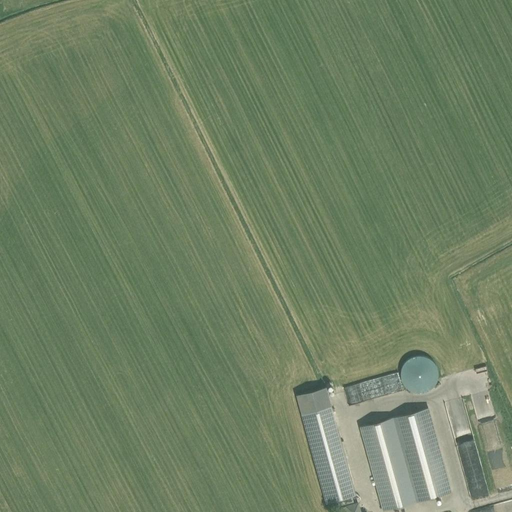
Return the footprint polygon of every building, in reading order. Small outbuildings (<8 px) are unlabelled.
[(434,388),(434,356),(402,356),(403,389),(434,388)] [(388,395),(387,378),(369,379),(370,396),(388,395)] [(327,387),(297,394),(302,413),(326,501),(329,501),(337,498),(339,505),(352,501),(350,495),(356,493),(332,405),(327,387)] [(361,425),(384,509),(453,490),(429,406),(361,425)] [(475,511),(511,511),(511,498),(474,508),(475,511)] [(360,511),(358,502),(346,505),(348,511),(360,511)]
